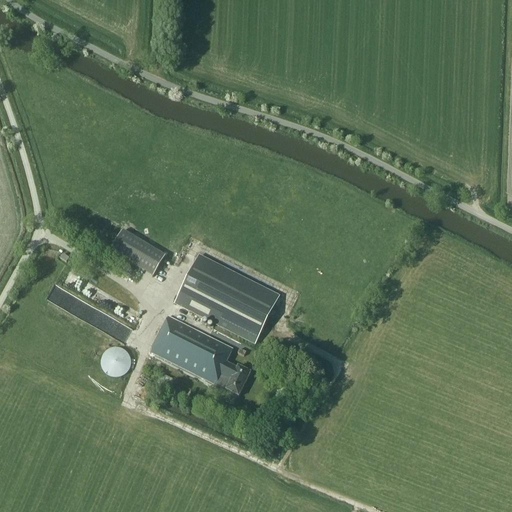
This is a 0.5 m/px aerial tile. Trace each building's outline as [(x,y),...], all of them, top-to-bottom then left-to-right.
[(122,231),(110,252),(153,278),(165,257),(122,231)] [(66,263),(69,259),(63,255),(60,259),(66,263)] [(175,304),(256,344),(278,299),(197,259),(175,304)] [(226,364),(233,350),(168,318),(150,353),(214,386),(213,389),(224,394),(226,392),(238,398),(250,374),(237,367),(237,369),(226,364)] [(111,379),(116,380),(120,379),(124,377),(128,373),(130,369),(131,364),(130,360),(128,355),(124,352),(120,350),(116,349),(111,350),(107,352),(103,355),(101,360),(100,364),(101,369),(103,373),(107,377),(111,379)] [(157,384),(171,391),(173,388),(166,384),(168,381),(166,380),(167,377),(161,374),(159,378),(155,376),(149,387),(154,389),(157,384)] [(234,416),(236,411),(231,408),(228,413),(234,416)]
